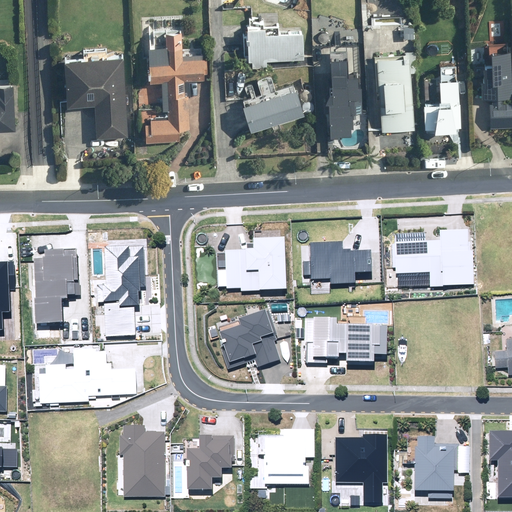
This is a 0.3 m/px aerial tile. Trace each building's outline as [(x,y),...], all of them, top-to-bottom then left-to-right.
[(269,28),(251,28),(251,55),(246,56),(246,63),(254,63),(254,68),(270,67),(269,60),(307,59),(307,32),(269,33),(269,28)] [(316,37),(316,38),(316,40),(317,41),(317,42),(318,43),(319,44),(320,45),(321,45),(323,45),(324,45),(325,45),(327,45),(328,44),(329,43),(330,42),(330,41),(331,40),(331,39),(331,37),(331,36),(331,35),(330,34),(329,33),(328,32),(327,31),(326,30),(324,30),(323,30),(322,30),(321,31),(319,31),(318,32),(318,33),(317,34),(316,36),(316,37)] [(148,143),(182,141),(181,130),(192,129),(190,96),(187,96),(187,81),(207,80),(206,76),(210,76),(209,58),(185,60),(184,47),(169,48),(169,61),(152,62),(153,83),(169,82),(171,102),(169,102),(170,119),(153,120),(154,125),(147,125),(148,143)] [(511,97),(510,50),(490,51),(490,66),(481,66),(483,99),(511,97)] [(380,58),(382,107),(383,107),(384,131),(416,130),(416,101),(414,101),(414,72),(418,72),(418,52),(407,52),(408,58),(380,58)] [(99,138),(130,137),(126,58),(68,61),(70,108),(97,107),(99,138)] [(427,103),(428,129),(439,128),(438,132),(460,132),(460,127),(464,126),(463,101),(470,100),(470,80),(459,81),(458,66),(443,66),(444,103),(427,103)] [(353,133),(352,114),(363,114),(363,85),(361,85),(360,82),(355,82),(355,76),(338,76),(338,79),(337,79),(337,93),(334,97),(331,101),(329,106),(329,115),(333,115),(333,127),(332,127),(332,133),(353,133)] [(0,129),(18,129),(17,85),(0,85),(0,129)] [(300,90),(246,106),(254,131),(307,115),(300,90)] [(489,103),(490,127),(511,126),(511,102),(503,102),(503,99),(491,99),(491,103),(489,103)] [(356,118),(356,127),(364,127),(364,118),(356,118)] [(396,268),(397,287),(474,284),(473,241),(469,241),(468,229),(440,230),(440,241),(426,241),(426,233),(396,234),(396,244),(392,244),(393,268),(396,268)] [(226,286),(226,288),(241,288),(241,291),(287,289),(285,236),(253,238),(253,243),(247,243),(247,249),(226,250),(226,253),(217,253),(218,286),(226,286)] [(331,278),(331,284),(355,283),(355,272),(372,272),(371,250),(351,251),(351,249),(343,249),(343,241),(310,242),(311,261),(304,261),(304,275),(311,274),(311,279),(331,278)] [(105,301),(106,337),(136,335),(135,305),(139,305),(139,292),(140,292),(140,287),(145,287),(143,245),(104,246),(106,284),(97,285),(98,302),(105,301)] [(46,262),(35,262),(35,329),(62,329),(62,306),(67,306),(67,289),(75,289),(75,263),(63,263),(63,257),(46,257),(46,262)] [(0,329),(2,330),(2,312),(10,311),(9,290),(15,290),(14,261),(0,261),(0,329)] [(255,360),(258,367),(281,359),(274,341),(277,340),(275,335),(277,334),(269,310),(266,311),(265,309),(238,317),(241,324),(219,331),(224,346),(220,347),(228,369),(255,360)] [(365,330),(347,330),(337,329),(337,323),(307,322),(306,346),(311,346),(310,365),(338,367),(338,359),(346,360),(345,369),(373,370),(374,361),(386,362),(388,332),(365,330)] [(494,355),(494,372),(507,372),(508,379),(511,378),(511,342),(505,343),(505,355),(494,355)] [(39,374),(41,404),(89,402),(89,396),(137,394),(135,369),(111,370),(111,363),(107,363),(106,351),(96,351),(96,348),(73,349),(74,368),(67,369),(67,364),(45,365),(46,373),(39,374)] [(147,425),(118,425),(118,458),(123,458),(123,502),(167,503),(168,432),(147,432),(147,425)] [(264,455),(264,483),(308,483),(308,466),(305,467),(305,458),(315,458),(315,429),(284,429),(284,438),(265,438),(265,448),(259,448),(259,455),(264,455)] [(498,460),(498,497),(511,496),(511,430),(489,430),(489,460),(498,460)] [(187,448),(187,490),(212,489),(212,477),(221,477),(221,467),(231,467),(231,461),(234,461),(234,435),(199,436),(199,448),(187,448)] [(364,483),(364,502),(382,502),(382,483),(387,483),(387,435),(364,435),(363,437),(336,437),(336,483),(364,483)] [(448,446),(447,453),(434,453),(434,443),(413,442),(411,495),(453,497),(455,457),(459,457),(459,447),(448,446)] [(0,466),(17,467),(18,449),(2,449),(2,446),(0,446),(0,466)] [(350,495),(351,506),(360,506),(360,495),(350,495)]
